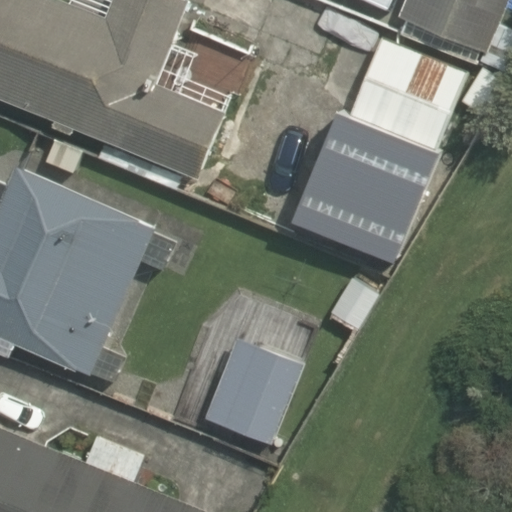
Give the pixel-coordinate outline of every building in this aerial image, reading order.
[(0,0),(0,98),(199,178),(226,112),(159,85),(193,1),(190,0),(114,0),(108,17),(64,0),(0,0)] [(511,0),(408,0),(402,16),(491,53),(511,2),(511,0)] [(352,116),(437,152),(469,74),(385,39),(352,116)] [(0,338),(79,373),(98,327),(112,333),(158,226),(18,166),(11,183),(0,178),(0,338)] [(418,234),(437,198),(415,185),(395,221),(418,234)] [(355,275),(332,310),(360,329),(384,294),(355,275)] [(236,338),(207,416),(277,442),(306,364),(236,338)] [(0,511),(209,511),(136,482),(148,454),(98,433),(86,462),(0,427),(0,511)]
